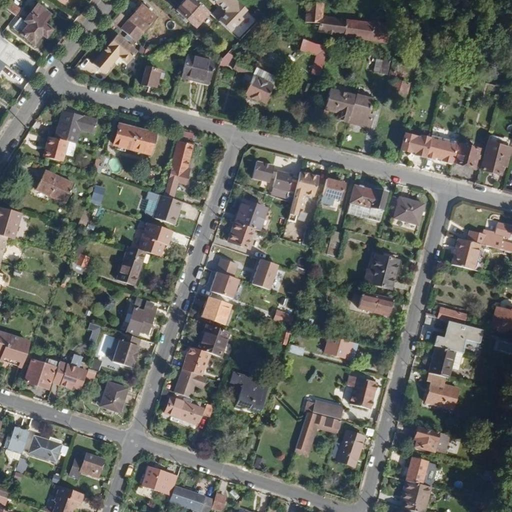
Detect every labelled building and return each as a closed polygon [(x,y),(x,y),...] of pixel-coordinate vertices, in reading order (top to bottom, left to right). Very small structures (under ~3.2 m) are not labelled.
[(20,8),(10,0),(4,8),(14,15),(20,8)] [(208,13),(193,0),(183,0),(176,10),(194,27),(208,13)] [(236,13),(221,0),(207,0),(210,1),(203,9),(208,13),(213,18),(215,15),(222,22),(227,17),(230,20),(236,13)] [(385,44),(388,23),(371,21),(370,23),(321,16),(322,4),(305,2),(303,23),(313,22),(320,24),(318,33),(345,38),(385,44)] [(42,23),(49,15),(36,4),(22,21),(26,24),(19,34),(36,49),(40,44),(36,41),(40,34),(44,38),(51,30),(42,23)] [(134,41),(155,17),(141,5),(120,29),(134,41)] [(257,22),(240,6),(235,11),(252,27),(257,22)] [(137,52),(116,35),(92,63),(104,73),(118,56),(127,63),(137,52)] [(320,76),(327,45),(302,39),(299,51),(315,55),(310,74),(320,76)] [(150,47),(146,40),(138,45),(144,50),(150,47)] [(149,56),(152,47),(150,47),(144,50),(143,54),(149,56)] [(227,67),(234,56),(226,51),(219,62),(227,67)] [(20,64),(7,54),(3,61),(16,71),(20,64)] [(207,85),(213,62),(186,55),(180,78),(207,85)] [(408,83),(394,79),(395,73),(397,73),(399,65),(418,70),(419,66),(393,59),(385,88),(406,93),(408,83)] [(378,73),(381,61),(375,60),(372,71),(378,73)] [(385,75),(388,62),(381,61),(378,73),(385,75)] [(248,76),(251,68),(235,62),(232,70),(248,76)] [(154,87),(158,71),(144,68),(140,85),(150,87),(150,86),(154,87)] [(276,76),(255,68),(251,76),(272,85),(276,76)] [(264,104),(272,85),(251,76),(243,95),(264,104)] [(346,122),(353,96),(330,90),(324,110),(338,113),(336,119),(346,122)] [(367,114),(370,100),(355,95),(348,122),(369,128),(371,116),(367,114)] [(93,134),(96,119),(61,109),(54,138),(67,141),(75,143),(78,130),(93,134)] [(149,154),(154,134),(119,123),(113,144),(149,154)] [(178,140),(190,143),(193,133),(181,130),(178,140)] [(425,156),(429,137),(417,134),(416,138),(403,135),(400,150),(409,152),(410,148),(413,149),(412,153),(425,156)] [(64,155),(67,141),(47,136),(42,156),(63,161),(64,155)] [(452,163),(457,143),(430,136),(429,137),(425,156),(424,157),(433,160),(434,158),(440,160),(440,162),(450,165),(451,162),(452,163)] [(505,167),(507,156),(504,155),(507,143),(487,139),(479,169),(500,175),(502,166),(505,167)] [(72,156),(75,143),(67,141),(64,155),(72,156)] [(473,167),(478,149),(457,144),(452,162),(473,167)] [(95,176),(102,150),(97,149),(91,175),(95,176)] [(272,171),(273,165),(257,161),(252,178),(260,181),(261,176),(274,179),(273,187),(287,191),(285,200),(291,203),(298,177),(293,176),(291,174),(276,171),(276,172),(272,171)] [(184,183),(188,171),(173,166),(163,196),(171,199),(177,181),(184,183)] [(44,181),(48,172),(44,170),(40,179),(44,181)] [(64,203),(73,184),(48,172),(44,181),(40,179),(35,189),(64,203)] [(312,196),(317,177),(299,172),(298,177),(289,214),(295,215),(302,193),(312,196)] [(339,200),(343,183),(326,178),(321,195),(339,200)] [(99,206),(104,188),(94,184),(88,202),(99,206)] [(121,206),(126,187),(121,185),(116,204),(121,206)] [(382,211),(386,195),(374,191),(362,188),(362,186),(358,185),(356,186),(353,185),(348,204),(349,204),(347,213),(379,222),(381,211),(382,211)] [(173,225),(181,202),(171,199),(163,196),(147,190),(145,198),(147,199),(143,212),(144,215),(173,225)] [(417,223),(422,204),(399,197),(394,217),(417,223)] [(258,230),(265,210),(241,202),(234,222),(253,229),(258,230)] [(13,239),(21,213),(0,206),(0,234),(6,237),(13,239)] [(85,226),(90,212),(83,209),(77,223),(85,226)] [(167,244),(171,231),(146,222),(137,249),(144,252),(159,257),(163,243),(167,244)] [(250,238),(253,229),(234,222),(233,222),(226,241),(248,250),(252,239),(250,238)] [(509,238),(511,227),(497,223),(490,247),(507,251),(509,243),(501,241),(502,236),(509,238)] [(308,248),(312,232),(305,230),(301,245),(308,248)] [(483,245),(485,235),(469,230),(466,241),(483,245)] [(334,257),(340,233),(332,231),(327,254),(334,257)] [(477,272),(484,245),(483,245),(466,241),(457,238),(450,264),(477,272)] [(162,258),(167,244),(163,243),(159,257),(162,258)] [(133,285),(144,252),(137,249),(128,246),(116,279),(133,285)] [(84,268),(88,258),(76,253),(69,269),(85,275),(88,269),(84,268)] [(389,288),(397,260),(375,255),(370,271),(367,270),(363,281),(389,288)] [(237,265),(220,259),(216,272),(232,278),(237,265)] [(276,265),(260,260),(251,285),(268,290),(276,265)] [(232,278),(216,272),(209,291),(232,299),(238,280),(232,278)] [(388,309),(391,300),(360,292),(356,308),(384,316),(386,308),(388,309)] [(223,323),(229,305),(207,297),(201,316),(223,323)] [(146,333),(155,307),(133,300),(129,310),(132,311),(125,331),(135,335),(137,329),(146,333)] [(462,323),(465,315),(439,307),(436,316),(462,323)] [(511,329),(511,307),(509,307),(508,310),(495,307),(489,330),(505,334),(507,328),(511,329)] [(283,314),(276,311),(274,319),(280,322),(283,314)] [(478,329),(449,321),(444,338),(436,336),(434,346),(455,352),(459,353),(463,339),(475,342),(478,329)] [(100,327),(88,323),(86,329),(91,331),(88,339),(95,342),(100,327)] [(219,357),(227,332),(205,324),(196,349),(209,353),(219,357)] [(285,345),(288,334),(281,331),(278,343),(285,345)] [(0,360),(19,366),(28,341),(0,332),(0,355),(0,356),(0,357),(0,360)] [(134,352),(139,338),(121,332),(111,362),(130,367),(132,360),(134,360),(136,353),(134,352)] [(353,361),(357,344),(328,336),(324,353),(353,361)] [(300,356),(302,348),(288,344),(286,352),(300,356)] [(201,376),(209,353),(196,349),(189,346),(181,369),(201,376)] [(455,352),(434,346),(427,373),(445,378),(447,379),(450,369),(455,352)] [(457,371),(462,354),(459,353),(455,352),(450,369),(457,371)] [(81,362),(83,357),(74,353),(70,366),(85,372),(88,364),(81,362)] [(98,369),(101,361),(93,358),(91,367),(98,369)] [(47,388),(53,368),(31,360),(24,381),(47,388)] [(80,389),(85,372),(70,366),(58,362),(52,382),(71,389),(72,386),(80,389)] [(93,380),(96,371),(88,368),(85,377),(93,380)] [(202,388),(205,377),(201,376),(181,369),(173,392),(189,398),(193,388),(197,390),(198,387),(202,388)] [(264,426),(274,390),(266,387),(267,382),(232,371),(229,382),(240,386),(235,405),(259,412),(256,423),(264,426)] [(443,384),(445,378),(427,373),(425,381),(429,382),(424,403),(452,410),(458,389),(443,384)] [(368,409),(375,382),(356,377),(349,404),(368,409)] [(118,412),(126,389),(107,382),(99,406),(118,412)] [(195,423),(200,408),(169,397),(164,413),(195,423)] [(312,412),(315,401),(307,399),(304,411),(305,412),(312,414),(312,412)] [(339,419),(342,409),(315,401),(312,412),(339,419)] [(209,417),(212,406),(206,403),(203,415),(209,417)] [(337,429),(339,421),(312,414),(305,412),(293,452),(299,454),(300,450),(303,451),(309,433),(313,434),(314,427),(321,429),(322,425),(337,429)] [(335,433),(337,429),(322,425),(321,429),(335,433)] [(443,453),(448,436),(416,427),(414,437),(412,436),(411,439),(414,440),(412,447),(432,452),(433,450),(443,453)] [(20,454),(27,433),(13,428),(11,433),(7,432),(2,447),(20,454)] [(353,465),(363,437),(346,432),(336,460),(353,465)] [(306,456),(313,434),(309,433),(303,451),(300,450),(299,454),(306,456)] [(495,445),(497,437),(488,435),(486,443),(495,445)] [(55,461),(60,445),(33,436),(28,453),(55,461)] [(96,475),(102,460),(86,454),(83,464),(75,461),(70,475),(77,477),(79,470),(96,475)] [(24,473),(28,460),(19,458),(15,470),(24,473)] [(420,485),(426,462),(411,458),(405,481),(420,485)] [(174,486),(177,477),(148,467),(142,485),(171,495),(174,486)] [(415,511),(423,511),(430,487),(405,481),(401,495),(406,496),(405,501),(403,500),(400,508),(415,511)] [(0,495),(6,498),(9,487),(0,484),(0,495)] [(78,505),(82,494),(59,486),(54,501),(55,502),(52,511),(70,511),(74,504),(78,505)] [(208,511),(212,500),(202,496),(174,486),(169,502),(190,509),(189,511),(208,511)] [(220,510),(225,496),(216,494),(212,507),(220,510)]
